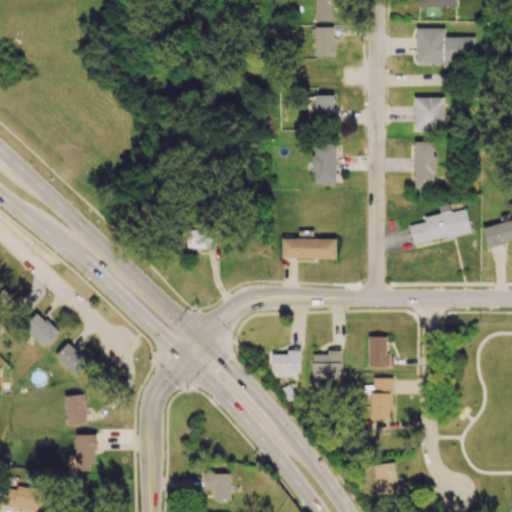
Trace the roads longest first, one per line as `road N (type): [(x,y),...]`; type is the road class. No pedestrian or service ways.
road 1 (tertiary): [(511,300),(256,298),(203,341)]
road 2 (residential): [(376,298),(375,0)]
road 3 (primary): [(203,341),(0,151)]
road 4 (primary): [(0,195),(185,360)]
road 5 (primary): [(347,511),(281,420),(203,341)]
road 6 (primary): [(185,360),(319,511)]
road 7 (residential): [(457,492),(429,450),(430,299)]
road 8 (residential): [(121,345),(0,233)]
road 9 (secondary): [(151,511),(152,408),(185,360)]
